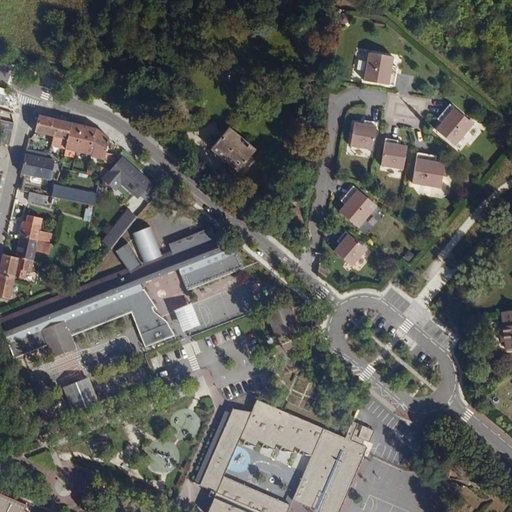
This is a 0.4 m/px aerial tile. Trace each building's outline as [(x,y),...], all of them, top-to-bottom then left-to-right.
[(364,81),(392,86),(395,67),(392,66),(393,57),(369,53),(364,81)] [(449,104),(437,119),(439,120),(451,105),(449,104)] [(473,124),(451,105),(439,120),(441,122),(435,130),(454,146),(473,124)] [(99,131),(37,117),(34,133),(46,136),(44,145),(66,149),(65,152),(100,160),(105,136),(99,131)] [(13,124),(0,120),(0,128),(3,130),(1,143),(9,144),(13,124)] [(251,150),(225,128),(207,150),(233,172),(251,150)] [(370,163),(374,135),(362,133),(361,137),(361,139),(356,138),(355,136),(352,135),(347,159),(370,163)] [(398,158),(396,159),(395,159),(395,158),(395,154),(383,152),(378,179),(400,183),(405,159),(398,158)] [(53,162),(24,155),(20,173),(49,180),(53,162)] [(436,159),(417,155),(412,183),(440,188),(444,163),(435,162),(436,159)] [(122,180),(141,195),(150,184),(121,160),(104,182),(114,190),(122,180)] [(96,195),(54,186),(52,196),(93,205),(96,195)] [(355,187),(353,186),(340,201),(342,202),(355,187)] [(376,206),(355,187),(342,202),(345,204),(339,212),(358,228),(376,206)] [(47,196),(29,192),(27,200),(45,204),(47,196)] [(99,250),(106,256),(136,217),(129,211),(99,250)] [(21,236),(37,240),(40,225),(41,225),(42,218),(28,215),(27,222),(24,221),(23,223),(21,236)] [(126,267),(0,317),(0,325),(13,358),(47,344),(52,357),(75,347),(71,335),(130,311),(144,346),(174,334),(167,321),(154,311),(151,306),(154,305),(143,288),(141,288),(139,283),(177,267),(186,289),(243,266),(235,246),(223,251),(218,238),(217,236),(214,237),(209,224),(166,242),(170,249),(160,253),(148,225),(130,232),(141,261),(140,261),(127,242),(115,249),(126,267)] [(43,242),(48,243),(50,233),(40,231),(41,225),(40,225),(37,240),(43,242)] [(367,249),(345,231),(337,241),(340,244),(341,245),(338,249),(336,249),(334,251),(352,267),(367,249)] [(37,240),(21,236),(17,235),(16,235),(11,256),(18,257),(17,259),(33,262),(35,249),(37,240)] [(43,242),(37,240),(35,249),(42,251),(43,242)] [(48,243),(43,242),(42,251),(48,252),(50,244),(48,243)] [(3,254),(0,265),(0,276),(14,278),(24,280),(25,275),(30,275),(33,262),(17,259),(18,257),(11,256),(3,254)] [(330,272),(320,263),(318,271),(326,277),(330,272)] [(14,278),(0,276),(0,293),(11,296),(14,278)] [(200,323),(191,301),(173,309),(181,331),(200,323)] [(296,326),(287,302),(264,311),(273,335),(296,326)] [(511,310),(501,311),(503,326),(499,326),(501,342),(505,341),(505,349),(511,347),(511,310)] [(98,401),(88,376),(62,387),(73,412),(98,401)] [(284,511),(287,506),(220,477),(236,438),(240,441),(238,446),(251,448),(254,442),(259,444),(257,449),(270,451),(273,445),(277,447),(275,452),(289,454),(291,447),(295,449),(293,454),(307,457),(289,501),(310,510),(312,504),(319,507),(316,511),(337,511),(364,449),(358,446),(361,440),(367,443),(371,431),(358,425),(356,431),(351,429),(354,424),(348,421),(341,438),(251,400),(246,413),(228,408),(226,412),(224,411),(192,483),(207,489),(205,494),(213,498),(206,511),(284,511)] [(449,464),(436,461),(433,476),(446,479),(449,464)] [(0,511),(30,511),(33,507),(0,493),(0,511)]
